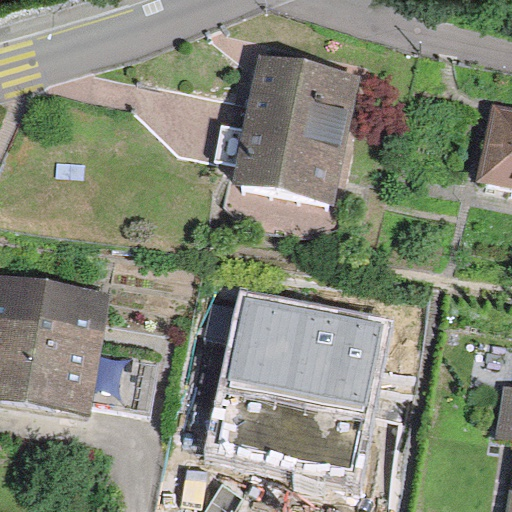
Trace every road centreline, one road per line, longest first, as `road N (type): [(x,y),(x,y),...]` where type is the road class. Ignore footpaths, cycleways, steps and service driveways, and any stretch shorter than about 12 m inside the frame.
road 1 (residential): [(223,0),(0,75)]
road 2 (residential): [(511,51),(415,30),(336,0)]
